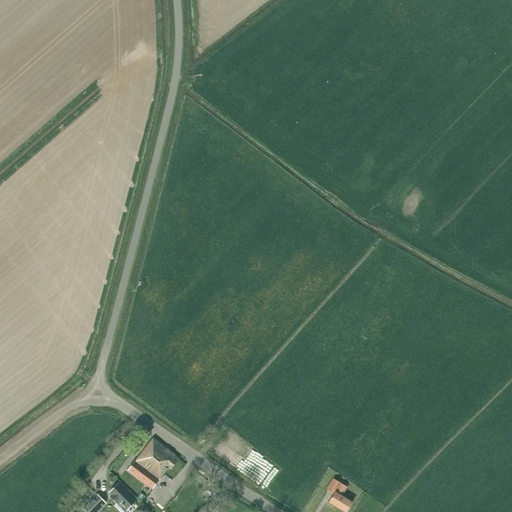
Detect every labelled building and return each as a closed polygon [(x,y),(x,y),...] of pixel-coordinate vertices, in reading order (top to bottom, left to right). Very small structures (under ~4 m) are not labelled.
[(154,439),(148,447),(163,459),(155,470),(163,476),(169,468),(172,470),(180,460),(154,439)] [(135,462),(159,481),(163,476),(155,470),(163,459),(148,447),(135,462)] [(153,489),(159,481),(135,462),(129,470),(153,489)] [(333,479),(326,490),(334,495),(329,503),(345,511),(346,511),(352,503),(342,497),(347,488),(340,484),(341,484),(333,479)] [(119,484),(110,493),(113,496),(113,498),(113,499),(118,504),(116,506),(121,511),(131,511),(132,511),(130,509),(138,501),(119,484)] [(217,491),(211,496),(217,502),(222,496),(217,491)] [(87,511),(99,511),(107,504),(99,495),(85,510),(87,511)]
